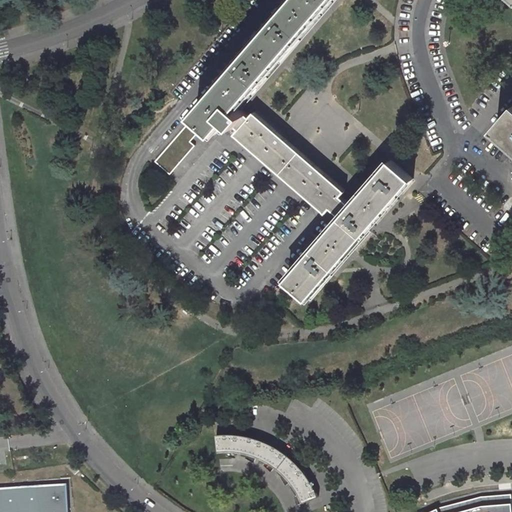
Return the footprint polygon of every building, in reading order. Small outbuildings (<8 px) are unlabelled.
[(298,0),(159,160),(174,172),(198,144),(194,140),(210,121),(222,130),(234,117),(245,127),(240,132),(332,211),(336,206),(346,214),(291,277),(300,284),(319,290),(416,177),(394,159),(357,202),(347,193),(357,181),(331,159),(293,125),(266,102),(255,114),(244,105),(334,0),(298,0)] [(511,112),(500,127),(511,136),(511,112)] [(293,125),(331,159),(335,154),(297,121),(293,125)] [(215,436),(217,452),(218,452),(223,452),(232,452),(245,453),(252,455),(257,457),(264,460),(270,464),(275,467),(282,473),(287,478),(291,482),(297,491),(299,495),(303,503),(318,497),(317,493),(314,488),(309,479),(301,469),(296,463),(290,457),(285,454),(278,449),(271,445),(265,442),(259,440),(251,438),(238,435),(228,435),(221,435),(215,436)] [(68,511),(67,485),(0,489),(0,511),(68,511)] [(418,511),(508,511),(509,509),(508,505),(509,497),(479,491),(418,511)]
